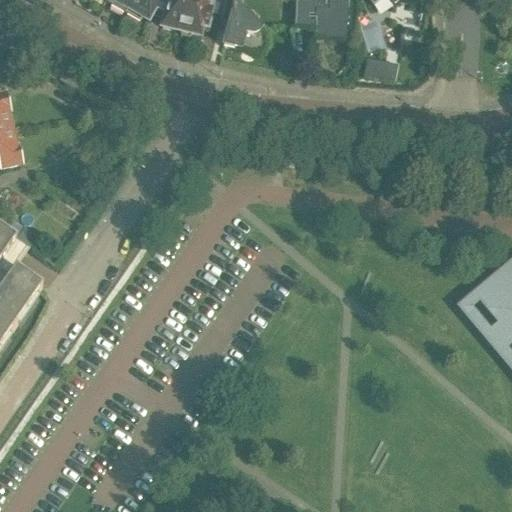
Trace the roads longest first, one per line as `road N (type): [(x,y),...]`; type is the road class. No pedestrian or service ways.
road 1 (residential): [(0,409),(203,103)]
road 2 (residential): [(451,125),(203,103)]
road 3 (residential): [(203,103),(135,80),(0,4)]
road 4 (residential): [(451,125),(459,0)]
